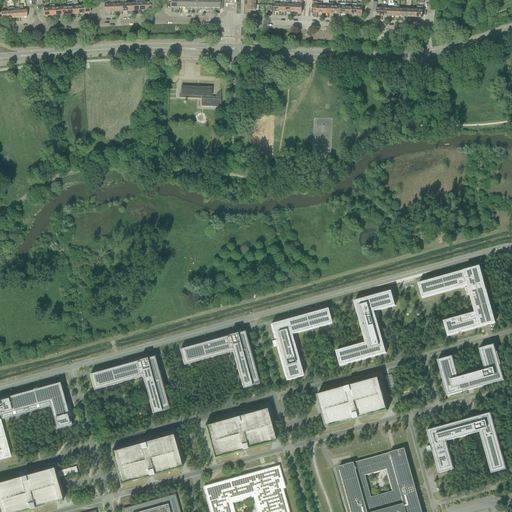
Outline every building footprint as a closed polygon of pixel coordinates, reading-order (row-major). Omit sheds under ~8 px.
[(376,16),(382,16),(382,8),(376,8),(377,2),(373,2),(373,5),(372,12),(376,12),(376,16)] [(181,88),(181,98),(186,98),(189,98),(201,99),(201,107),(215,107),(220,108),(221,90),(216,95),(216,97),(211,96),(212,88),(197,88),(181,87),(181,88)] [(462,332),(484,326),(495,323),(486,291),(483,281),(484,281),(480,267),(436,279),(432,280),(418,284),(422,299),(467,286),(468,287),(464,288),(465,289),(467,288),(467,290),(466,290),(466,291),(467,292),(468,292),(468,293),(468,294),(466,295),(469,294),(470,296),(474,312),(475,313),(443,321),(447,336),(458,333),(462,332)] [(377,322),(377,321),(377,320),(376,320),(376,319),(379,318),(379,317),(377,318),(377,317),(377,316),(378,316),(378,315),(377,315),(377,314),(376,314),(376,313),(378,312),(375,313),(374,312),(375,312),(395,306),(394,302),(394,301),(394,300),(391,291),(354,302),(360,324),(365,343),(336,351),(337,356),(337,355),(338,357),(337,357),(340,366),(386,353),(383,345),(384,344),(379,327),(378,327),(378,325),(378,323),(377,323),(378,323),(378,322),(377,322)] [(295,350),(295,348),(293,343),(291,335),(292,335),(331,324),(330,320),(329,318),(330,318),(327,309),(270,325),(273,334),(274,335),(273,335),(275,339),(275,341),(272,341),(272,342),(274,341),(274,342),(274,343),(274,344),(274,345),(275,345),(276,346),(273,347),(277,346),(277,347),(286,381),(297,378),(299,378),(303,377),(301,369),(300,369),(298,361),(295,350)] [(234,353),(233,353),(233,354),(234,354),(244,389),(251,387),(250,383),(257,382),(253,365),(249,351),(248,349),(249,349),(249,348),(249,347),(248,347),(244,332),(180,350),(184,364),(233,351),(234,353)] [(479,349),(483,366),(485,370),(482,371),(481,371),(479,372),(479,371),(458,377),(452,356),(437,360),(439,366),(439,367),(447,396),(448,396),(462,392),(462,391),(464,391),(464,390),(464,391),(465,391),(465,390),(466,390),(468,390),(468,391),(504,381),(504,380),(496,351),(495,351),(494,345),(479,349)] [(153,357),(90,375),(94,389),(143,376),(143,378),(143,379),(144,379),(153,414),(161,412),(160,409),(167,407),(158,374),(159,374),(159,373),(159,372),(158,372),(153,357)] [(396,389),(392,375),(388,376),(383,377),(387,392),(396,389)] [(323,420),(326,428),(357,419),(387,411),(384,401),(378,378),(347,387),(316,395),(323,420)] [(64,398),(60,383),(51,386),(51,385),(47,386),(47,387),(0,399),(0,415),(1,416),(2,420),(50,406),(57,429),(72,425),(70,419),(73,418),(69,403),(64,404),(62,399),(64,398)] [(234,418),(208,426),(205,427),(214,459),(241,451),(275,442),(268,417),(266,409),(260,411),(234,418)] [(134,415),(136,422),(144,420),(142,413),(134,415)] [(470,419),(465,420),(427,431),(439,473),(454,469),(446,441),(448,440),(449,440),(452,439),(452,440),(479,432),(485,453),(486,453),(488,458),(487,459),(491,474),(506,469),(491,413),(475,417),(476,418),(474,418),(474,419),(473,418),(472,419),(470,419)] [(0,459),(10,457),(0,420),(0,459)] [(117,475),(119,479),(120,485),(182,468),(173,435),(142,444),(111,453),(117,475)] [(352,463),(346,465),(339,467),(351,511),(421,511),(416,491),(415,487),(404,449),(397,451),(396,451),(392,452),(391,452),(390,453),(354,463),(353,463),(352,463)] [(285,488),(279,466),(203,487),(210,511),(288,511),(282,489),(285,488)] [(76,467),(58,472),(59,477),(77,472),(76,467)] [(21,478),(0,483),(0,511),(22,511),(26,511),(28,511),(31,510),(32,509),(57,503),(62,501),(58,485),(57,482),(56,478),(53,469),(48,470),(25,477),(21,478)] [(179,511),(175,495),(123,509),(123,511),(179,511)]
